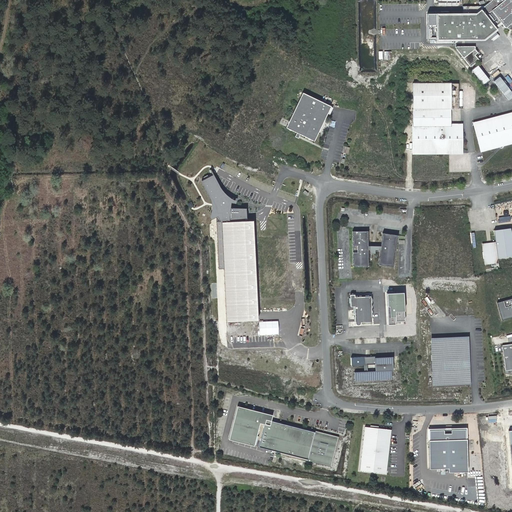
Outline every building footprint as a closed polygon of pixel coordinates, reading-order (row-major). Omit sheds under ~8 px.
[(458,44),(458,40),(484,40),(497,29),(502,35),(500,38),(504,42),(510,35),(507,32),(510,30),(511,30),(511,29),(511,0),(505,0),(504,0),(493,0),(486,6),(465,6),(465,14),(443,14),(443,13),(438,13),(430,13),(429,40),(436,40),(436,44),(458,44)] [(477,47),(458,47),(458,50),(463,56),(472,67),(480,61),(477,56),(479,53),(477,50),(477,47)] [(391,51),(380,50),(380,58),(391,59),(391,51)] [(490,80),(479,65),(473,70),(484,84),(490,80)] [(450,84),(413,84),(414,127),(415,127),(415,152),(449,152),(462,151),(461,127),(451,127),(444,127),(443,109),(451,109),(450,84)] [(304,93),(286,128),(297,133),(300,135),(314,142),(331,107),(304,93)] [(511,115),(477,125),(482,149),(504,143),(511,140),(511,115)] [(217,172),(204,179),(214,200),(214,212),(212,213),(214,218),(221,215),(223,219),(228,219),(233,216),(242,217),(242,212),(248,212),(248,207),(234,206),(217,172)] [(254,220),(222,222),(226,323),(259,320),(254,220)] [(484,241),(486,260),(499,258),(498,255),(511,253),(511,229),(511,225),(498,226),(495,227),(496,240),(488,241),(484,241)] [(367,233),(352,234),(355,268),(370,267),(369,252),(368,248),(367,233)] [(397,234),(382,233),(380,264),(395,266),(397,234)] [(405,293),(388,294),(389,307),(388,312),(389,325),(396,325),(396,322),(405,321),(405,311),(405,293)] [(354,294),(350,294),(350,306),(354,306),(355,322),(355,323),(356,324),(356,325),(357,325),(358,325),(359,325),(360,324),(360,323),(361,322),(372,321),(371,296),(354,297),(354,294)] [(511,297),(497,302),(502,320),(511,316),(511,297)] [(278,321),(260,322),(260,336),(278,334),(278,321)] [(431,339),(434,385),(470,383),(469,367),(468,359),(467,337),(431,339)] [(511,343),(502,345),(506,370),(511,369),(511,343)] [(366,357),(351,358),(351,365),(364,365),(364,371),(356,372),(356,380),(388,378),(388,370),(391,370),(393,370),(393,363),(392,356),(377,357),(375,357),(375,356),(370,357),(369,358),(366,357)] [(391,372),(391,370),(388,370),(388,378),(356,380),(356,372),(354,372),(355,381),(391,379),(391,372)] [(258,447),(330,465),(337,437),(271,420),(273,415),(237,406),(229,439),(254,445),(260,423),(264,424),(258,447)] [(365,427),(360,470),(386,473),(391,429),(365,427)] [(469,472),(467,429),(429,430),(430,441),(430,469),(449,469),(449,473),(469,472)]
